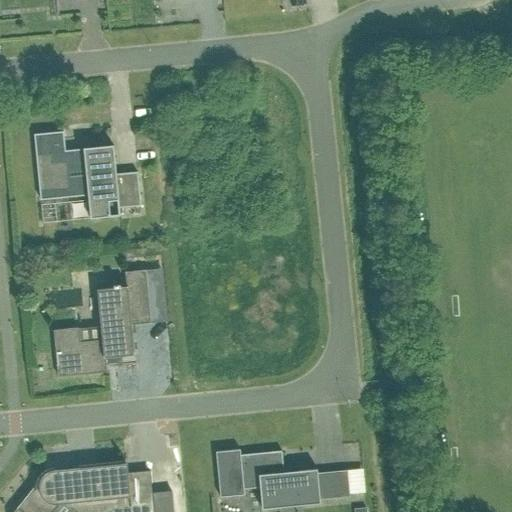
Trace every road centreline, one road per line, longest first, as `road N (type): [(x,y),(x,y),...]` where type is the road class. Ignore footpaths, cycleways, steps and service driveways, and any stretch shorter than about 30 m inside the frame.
road 1 (residential): [(310,56),(347,387),(0,426)]
road 2 (residential): [(0,73),(296,46),(310,56)]
road 3 (residential): [(310,56),(367,11),(479,0)]
